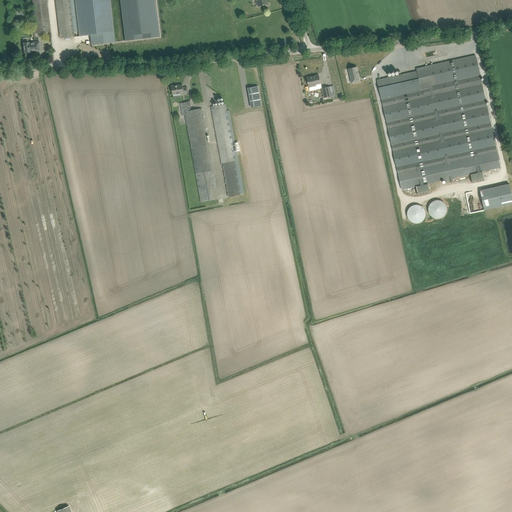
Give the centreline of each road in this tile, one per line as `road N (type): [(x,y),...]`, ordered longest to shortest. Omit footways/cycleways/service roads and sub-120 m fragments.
road 1 (unclassified): [(0,68),(141,67),(307,48)]
road 2 (unclassified): [(307,48),(511,26)]
